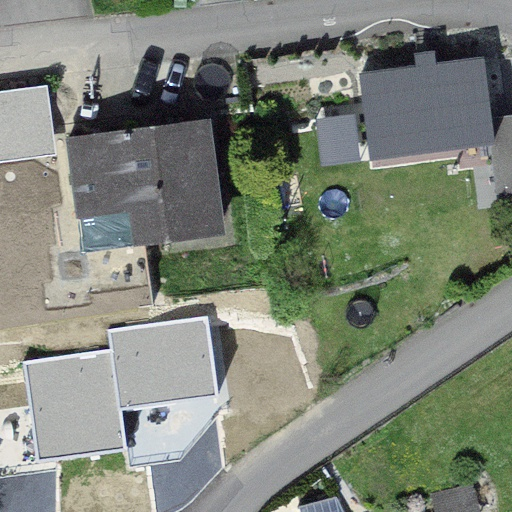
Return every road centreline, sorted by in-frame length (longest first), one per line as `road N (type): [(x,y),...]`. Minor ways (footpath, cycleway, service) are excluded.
road 1 (residential): [(511,4),(454,2),(0,54)]
road 2 (residential): [(221,511),(318,429),(511,298)]
